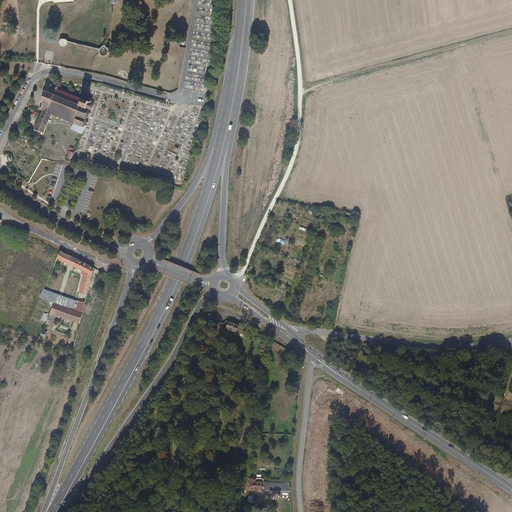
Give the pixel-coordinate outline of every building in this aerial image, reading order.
[(61,45),(62,46),(63,47),(65,47),(66,46),(67,45),(68,44),(69,43),(69,42),(68,40),(67,39),(66,39),(65,38),(64,38),(62,39),(61,39),(60,41),(60,42),(60,44),(61,45)] [(100,50),(100,51),(100,53),(101,55),(102,56),(104,56),(105,56),(107,56),(108,55),(109,54),(110,52),(110,51),(109,49),(108,48),(107,47),(105,45),(103,46),(102,47),(101,48),(100,50)] [(83,99),(82,98),(82,99),(79,98),(79,97),(78,97),(77,97),(74,96),(75,95),(73,95),(69,94),(70,93),(68,93),(64,92),(65,91),(63,90),(62,91),(58,90),(58,89),(57,88),(57,89),(52,87),(53,86),(51,86),(50,86),(49,87),(50,88),(48,92),(47,92),(47,91),(46,90),(46,91),(45,91),(45,92),(43,98),(41,103),(40,102),(40,103),(41,104),(41,105),(42,104),(43,104),(42,106),(41,108),(40,107),(40,109),(41,109),(40,110),(41,110),(42,110),(43,110),(52,114),(52,115),(53,115),(53,116),(54,117),(54,116),(57,117),(56,118),(58,119),(58,118),(60,118),(60,120),(62,120),(62,119),(65,120),(65,121),(66,122),(67,121),(71,123),(71,124),(72,124),(73,124),(71,129),(82,136),(85,128),(86,128),(86,127),(86,126),(87,122),(86,120),(87,119),(88,119),(88,118),(89,117),(90,114),(90,112),(89,113),(89,111),(90,111),(91,110),(93,109),(94,106),(95,105),(94,104),(93,105),(92,103),(92,102),(92,101),(91,101),(89,101),(89,102),(83,100),(83,99)] [(52,114),(43,110),(34,130),(44,134),(45,128),(52,115),(52,114)] [(65,159),(71,162),(75,153),(71,152),(69,151),(65,159)] [(90,283),(94,268),(60,251),(57,259),(54,266),(63,271),(67,263),(84,272),(79,293),(86,296),(88,289),(90,283)] [(39,297),(51,302),(54,293),(43,289),(39,297)] [(51,302),(55,303),(74,311),(76,301),(54,293),(51,302)] [(76,301),(74,311),(82,313),(86,296),(79,293),(78,293),(76,301)] [(96,296),(90,293),(89,296),(91,297),(90,300),(88,299),(87,302),(88,303),(87,306),(91,308),(96,296)] [(55,303),(50,314),(79,324),(80,319),(82,314),(82,313),(74,311),(55,303)] [(244,328),(230,323),(227,329),(235,333),(235,334),(240,336),(244,328)] [(292,493),(291,488),(277,487),(277,483),(264,482),(263,486),(257,486),(257,481),(251,480),(250,491),(292,493)]
